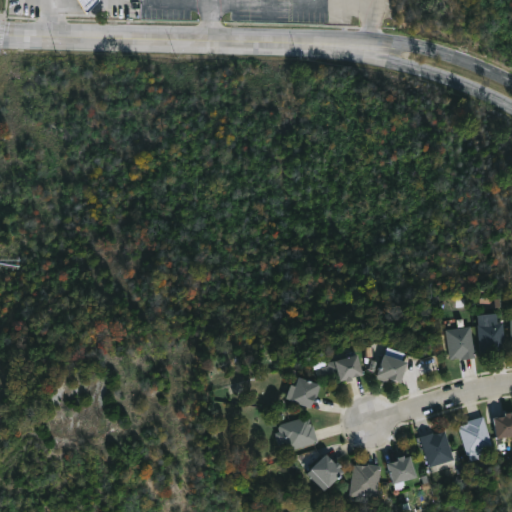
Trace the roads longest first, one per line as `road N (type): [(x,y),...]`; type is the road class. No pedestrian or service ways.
road 1 (tertiary): [(0,31),(375,44)]
road 2 (tertiary): [(375,44),(398,61),(511,103)]
road 3 (residential): [(373,421),(511,388)]
road 4 (tertiary): [(511,69),(405,41),(375,44)]
